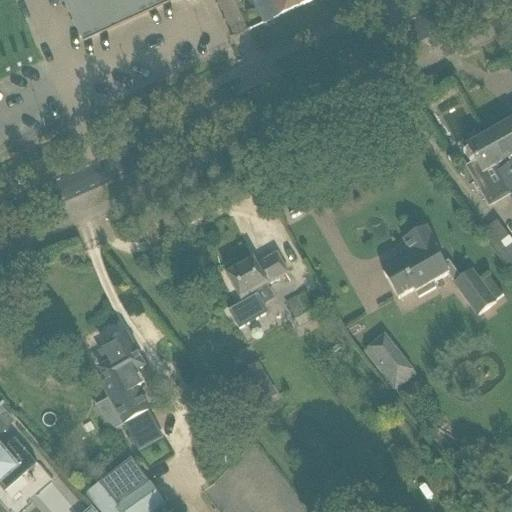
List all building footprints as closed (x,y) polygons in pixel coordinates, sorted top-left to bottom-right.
[(68,0),(85,36),(164,0),(186,0),(187,1),(189,0),(68,0)] [(312,2),(310,0),(268,0),(277,19),(312,2)] [(511,123),(490,135),(511,174),(511,123)] [(472,145),(468,147),(477,164),(470,168),(489,203),(507,193),(511,202),(511,174),(490,135),(482,140),(480,137),(470,142),(472,145)] [(511,264),(511,243),(497,224),(485,233),(510,266),(511,264)] [(400,265),(383,275),(398,301),(414,292),(418,300),(436,289),(433,285),(448,276),(455,285),(454,286),(478,318),(496,304),(495,303),(503,297),(488,277),(480,283),(472,272),(461,280),(448,263),(442,267),(431,248),(436,246),(426,229),(403,242),(413,259),(401,267),(400,265)] [(253,262),(227,277),(243,305),(229,313),(239,332),(268,315),(255,294),(288,275),(277,256),(256,267),(253,262)] [(314,318),(302,297),(287,305),(299,326),(314,318)] [(148,415),(135,392),(140,390),(132,376),(144,370),(127,338),(111,347),(112,349),(100,356),(106,368),(100,372),(108,387),(104,389),(134,443),(154,431),(146,417),(148,415)] [(399,357),(379,373),(394,392),(415,376),(399,357)] [(259,367),(240,378),(248,393),(267,382),(259,367)] [(0,450),(0,488),(5,494),(23,479),(37,466),(28,456),(15,441),(2,452),(0,450)] [(159,511),(166,507),(130,460),(86,498),(97,511),(159,511)]
